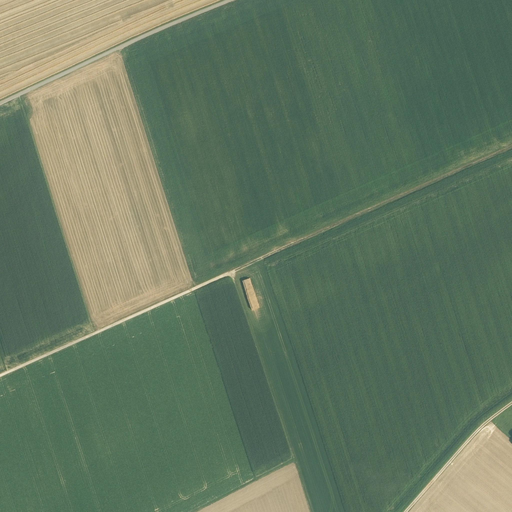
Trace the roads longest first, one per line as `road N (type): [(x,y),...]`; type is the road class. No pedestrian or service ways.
road 1 (track): [(511,148),(232,272)]
road 2 (track): [(0,376),(232,272)]
road 3 (track): [(0,103),(232,0)]
road 4 (track): [(298,462),(232,272)]
road 5 (track): [(314,511),(298,462),(197,511)]
road 6 (track): [(411,511),(511,409)]
